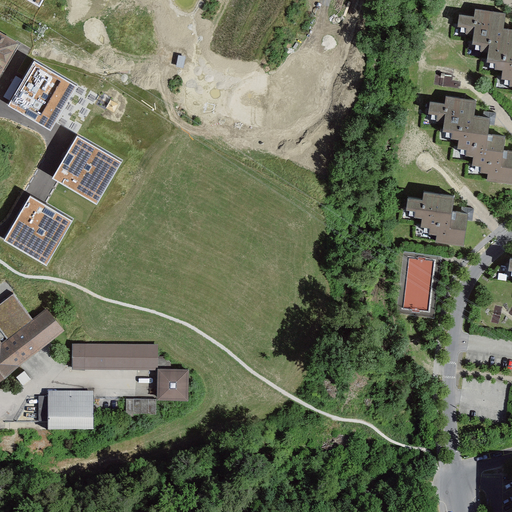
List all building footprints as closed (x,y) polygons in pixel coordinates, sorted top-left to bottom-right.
[(511,30),(508,30),(503,29),(505,13),(474,9),(473,17),(457,15),(456,28),(465,29),(464,34),(470,35),(469,46),(479,47),(478,53),(484,54),(483,65),(492,67),(492,72),(500,73),(498,81),(509,83),(508,89),(511,89),(511,30)] [(0,78),(19,46),(0,34),(0,78)] [(76,87),(34,62),(9,104),(52,129),(76,87)] [(9,101),(23,80),(16,75),(2,96),(9,101)] [(487,181),(511,183),(511,150),(508,150),(504,149),(506,137),(487,135),(489,119),(477,118),(473,117),(476,100),(445,96),(443,104),(428,102),(426,115),(436,116),(435,122),(441,123),(440,134),(449,136),(448,141),(456,142),(455,151),(466,152),(465,157),(472,158),(471,166),(481,167),(480,173),(488,174),(487,181)] [(120,161),(78,137),(54,178),(96,203),(120,161)] [(456,193),(425,189),(424,195),(409,194),(408,205),(417,206),(416,213),(423,214),(422,224),(431,225),(431,232),(437,233),(436,242),(465,245),(469,213),(454,211),(456,193)] [(72,222),(29,198),(5,239),(48,264),(72,222)] [(35,318),(16,293),(0,305),(0,382),(67,330),(49,307),(35,318)] [(159,344),(73,343),(73,369),(159,370),(159,344)] [(192,370),(161,369),(160,400),(192,401),(192,370)] [(94,431),(94,397),(49,397),(49,431),(94,431)] [(158,415),(158,399),(128,399),(128,417),(135,417),(135,414),(158,415)]
